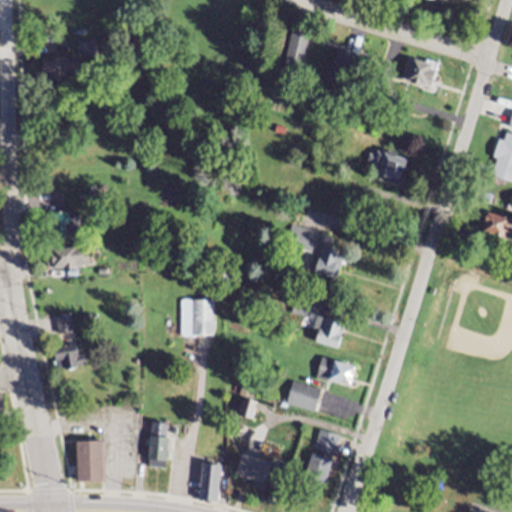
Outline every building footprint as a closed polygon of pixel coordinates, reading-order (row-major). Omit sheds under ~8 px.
[(306,36),(289,33),(283,66),(300,69),(306,36)] [(35,62),(35,83),(68,83),(68,62),(35,62)] [(405,91),(436,92),(437,68),(406,67),(405,91)] [(511,111),(509,111),(503,131),(511,133),(511,111)] [(508,186),(511,171),(511,140),(498,136),(485,180),(508,186)] [(378,184),(399,179),(396,159),(374,163),(378,184)] [(501,247),(510,226),(483,215),(474,235),(501,247)] [(41,217),(41,245),(63,245),(63,217),(41,217)] [(282,250),(312,258),(307,276),(337,285),(345,258),(315,250),(318,237),(288,229),(282,250)] [(84,253),(43,253),(43,273),(84,273),(84,253)] [(178,304),(178,340),(214,340),(214,304),(178,304)] [(307,345),(334,354),(345,321),(317,312),(307,345)] [(53,315),(54,337),(72,336),(71,314),(53,315)] [(48,351),(48,374),(75,374),(75,351),(48,351)] [(349,391),(353,370),(317,362),(313,384),(349,391)] [(282,406),(313,418),(321,396),(290,384),(282,406)] [(144,472),(162,472),(162,428),(144,428),(144,472)] [(311,452),(338,461),(344,442),(317,434),(311,452)] [(98,446),(71,446),(71,486),(98,486),(98,446)] [(300,484),(324,490),(331,464),(306,458),(300,484)] [(194,506),(218,506),(218,469),(195,469),(194,506)]
